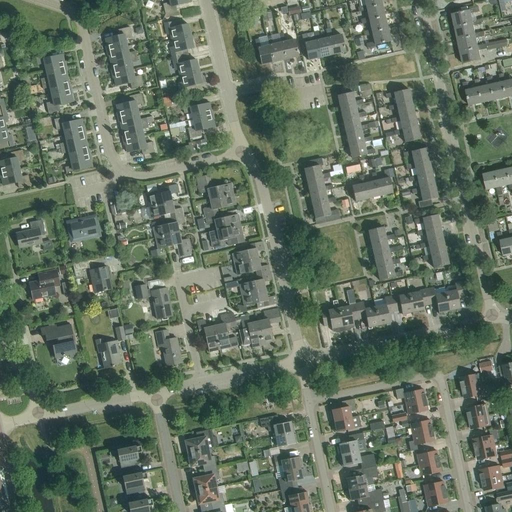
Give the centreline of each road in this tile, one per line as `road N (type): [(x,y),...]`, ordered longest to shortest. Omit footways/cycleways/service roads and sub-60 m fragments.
road 1 (residential): [(244,151),(137,177),(120,171),(110,159),(74,13),(40,0)]
road 2 (residential): [(492,317),(419,0)]
road 3 (residential): [(468,511),(440,383),(430,376),(307,401)]
road 4 (residential): [(299,364),(244,151)]
road 5 (residential): [(299,364),(492,317)]
road 6 (residential): [(155,396),(299,364)]
